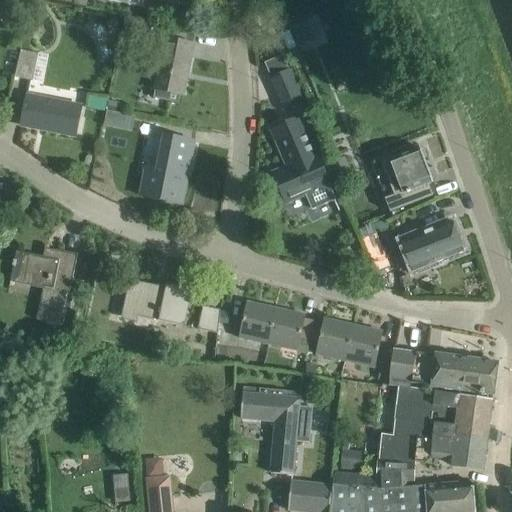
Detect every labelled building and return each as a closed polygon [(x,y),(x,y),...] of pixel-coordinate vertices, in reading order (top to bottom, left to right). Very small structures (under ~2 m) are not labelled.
[(125,16),(122,30),(147,35),(150,21),(125,16)] [(310,22),(298,27),(304,43),(316,38),(310,22)] [(273,28),(267,31),(279,57),(285,55),(273,28)] [(163,38),(152,89),(155,90),(153,98),(178,103),(179,95),(182,95),(193,44),(163,38)] [(19,50),(14,77),(30,81),(35,54),(19,50)] [(289,69),(287,71),(269,78),(283,111),(303,102),(289,69)] [(80,106),(27,96),(21,125),(74,136),(80,106)] [(134,117),(108,112),(106,125),(132,130),(134,117)] [(284,203),(304,194),(311,209),(333,199),(327,184),(328,184),(315,154),(314,155),(298,117),(270,129),(286,167),(272,173),(274,178),(269,180),(275,193),(279,191),(284,203)] [(144,169),(139,196),(180,204),(193,142),(163,136),(156,172),(144,169)] [(393,152),(379,158),(394,195),(385,199),(390,212),(409,204),(432,195),(427,183),(432,181),(431,180),(433,177),(431,171),(427,170),(423,159),(425,156),(422,150),(419,149),(419,148),(395,157),(393,152)] [(329,164),(328,165),(336,183),(336,182),(353,175),(345,157),(329,164)] [(359,230),(362,238),(388,227),(385,219),(359,230)] [(411,272),(463,252),(451,221),(399,241),(411,272)] [(17,250),(10,283),(43,290),(37,320),(62,325),(78,254),(56,249),(56,251),(54,258),(43,256),(17,250)] [(121,312),(182,325),(190,289),(166,284),(165,287),(129,279),(121,312)] [(239,338),(267,344),(275,308),(247,302),(239,338)] [(217,333),(219,309),(202,306),(197,329),(217,333)] [(275,308),(267,344),(296,351),(304,315),(275,308)] [(219,311),(218,323),(227,324),(228,312),(219,311)] [(344,361),(352,325),(323,319),(315,355),(344,361)] [(352,325),(344,361),(373,368),(381,332),(352,325)] [(389,380),(389,386),(398,387),(398,386),(410,388),(410,383),(492,394),(496,362),(393,349),(389,380)] [(304,371),(304,375),(315,376),(316,364),(306,363),(305,363),(304,371)] [(487,435),(491,400),(398,386),(398,387),(394,420),(487,435)] [(300,392),(243,387),(240,418),(275,422),(270,473),(292,475),(295,442),(309,443),(312,408),(299,407),(300,392)] [(381,483),(405,481),(412,481),(413,462),(430,463),(431,456),(451,459),(450,465),(482,469),(487,435),(394,420),(392,436),(380,434),(378,461),(381,483)] [(172,511),(170,481),(148,483),(150,511),(172,511)] [(473,511),(471,482),(406,488),(405,481),(381,483),(381,490),(331,487),(329,511),(473,511)] [(329,511),(331,487),(292,482),(291,482),(287,510),(302,511),(329,511)]
